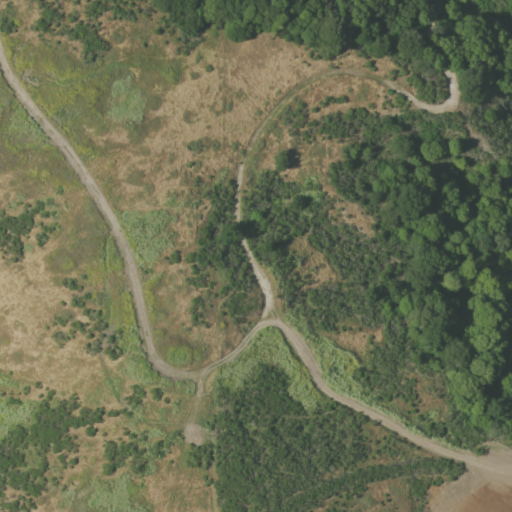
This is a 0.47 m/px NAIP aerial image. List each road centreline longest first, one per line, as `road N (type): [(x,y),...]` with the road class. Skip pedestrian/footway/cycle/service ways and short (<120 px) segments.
road 1 (track): [(428,0),(429,41),(448,89),(439,108),(415,105),(370,78),(327,76),(302,85),(266,118),(243,161),(235,228),(320,393),(424,448),(511,475)]
road 2 (track): [(0,53),(22,102),(92,191),(136,305),(143,360),(180,385),(250,340),(267,297)]
